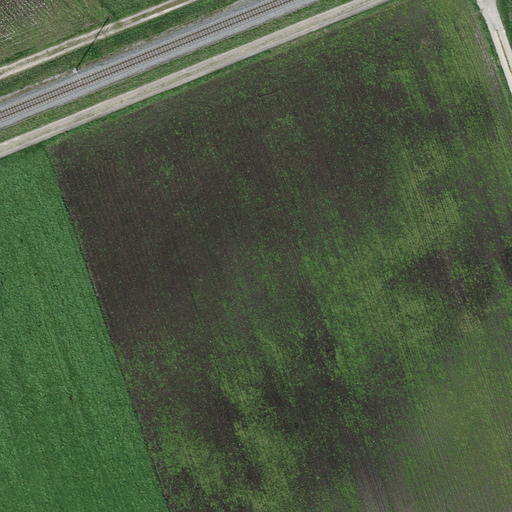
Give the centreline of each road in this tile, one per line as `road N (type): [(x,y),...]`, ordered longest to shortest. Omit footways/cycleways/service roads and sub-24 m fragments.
road 1 (track): [(0,155),(384,0)]
road 2 (track): [(0,77),(190,0)]
